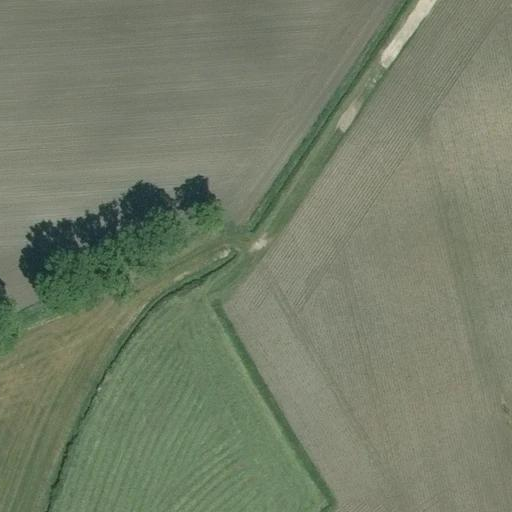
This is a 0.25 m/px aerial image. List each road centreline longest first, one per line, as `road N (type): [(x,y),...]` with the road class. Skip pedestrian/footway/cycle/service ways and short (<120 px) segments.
road 1 (track): [(260,247),(428,0)]
road 2 (track): [(120,300),(229,242),(260,247),(233,277)]
